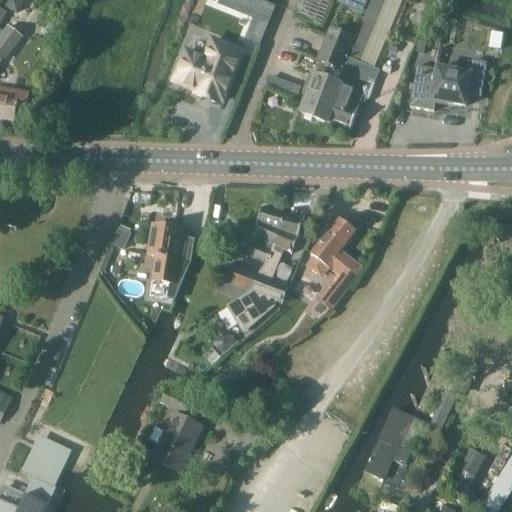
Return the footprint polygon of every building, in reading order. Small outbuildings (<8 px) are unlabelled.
[(10,0),(5,8),(8,10),(17,15),(25,0),(10,0)] [(256,0),(223,0),(221,6),(256,19),(255,22),(248,40),(261,45),(276,7),(256,0)] [(373,69),(402,0),(371,0),(354,41),(350,39),(339,69),(346,72),(340,88),(341,89),(327,124),(349,132),(356,117),(361,119),(364,112),(358,110),(363,99),(359,97),(366,79),(374,83),(379,72),(373,69)] [(361,13),(366,0),(340,0),(339,4),(361,13)] [(57,22),(52,22),(47,23),(43,25),(41,29),(40,32),(42,36),(46,38),(49,39),(56,37),(59,35),(61,32),(61,28),(60,25),(57,22)] [(21,38),(4,25),(0,29),(0,56),(4,60),(21,38)] [(340,88),(346,72),(339,69),(350,39),(330,32),(319,63),(333,68),(327,83),(311,77),(306,90),(310,91),(301,115),(327,124),(341,89),(340,88)] [(243,53),(212,41),(205,60),(187,53),(174,83),(198,92),(197,95),(219,104),(220,101),(223,102),(243,53)] [(425,56),(427,42),(417,41),(415,54),(425,56)] [(388,50),(396,54),(398,47),(391,44),(388,50)] [(482,94),(487,65),(473,63),(471,76),(439,70),(438,71),(417,68),(410,108),(434,113),(436,102),(465,108),(468,92),(482,94)] [(382,72),(390,75),(392,70),(384,67),(382,72)] [(271,79),(268,87),(277,91),(280,82),(271,79)] [(282,83),(279,91),(288,95),(291,86),(282,83)] [(292,87),(288,97),(298,100),(302,90),(292,87)] [(7,90),(0,89),(0,121),(13,123),(15,110),(23,111),(26,111),(29,94),(25,93),(7,90)] [(245,242),(240,254),(267,265),(270,256),(286,215),(284,215),(264,208),(258,225),(259,226),(255,236),(254,240),(255,240),(254,245),(245,242)] [(266,266),(257,277),(273,283),(286,253),(288,253),(292,255),(301,230),(304,221),(286,215),(270,256),(267,265),(266,266)] [(361,275),(343,261),(337,256),(355,232),(339,219),(311,255),(313,257),(306,267),(322,279),(330,269),(338,276),(319,301),(332,312),(361,275)] [(154,226),(150,257),(157,258),(154,282),(157,282),(173,285),(176,285),(190,263),(193,241),(178,239),(179,229),(167,227),(154,226)] [(123,253),(131,235),(118,230),(111,248),(123,253)] [(217,293),(217,294),(236,302),(251,293),(257,277),(238,270),(235,279),(224,275),(217,293)] [(236,302),(234,304),(242,317),(250,312),(260,326),(282,307),(282,305),(284,306),(290,289),(289,289),(273,283),(257,277),(251,293),(236,302)] [(264,364),(274,353),(266,346),(255,356),(264,364)] [(453,362),(443,385),(465,395),(475,372),(453,362)] [(185,415),(191,402),(167,391),(161,404),(185,415)] [(446,393),(429,430),(439,435),(457,398),(446,393)] [(0,403),(0,423),(8,408),(7,408),(0,403)] [(395,410),(366,474),(385,483),(393,465),(401,447),(415,420),(395,410)] [(180,475),(202,429),(174,416),(152,462),(180,475)] [(429,468),(439,444),(428,440),(418,463),(429,468)] [(0,493),(0,511),(46,511),(49,507),(48,507),(56,489),(57,489),(56,489),(55,488),(56,487),(64,468),(70,457),(37,442),(23,473),(35,478),(28,492),(26,497),(20,494),(7,488),(2,489),(0,493)] [(401,447),(393,465),(394,466),(404,470),(412,452),(402,448),(401,447)] [(474,477),(484,459),(470,451),(460,470),(474,477)] [(505,457),(493,451),(475,490),(487,496),(505,457)]
